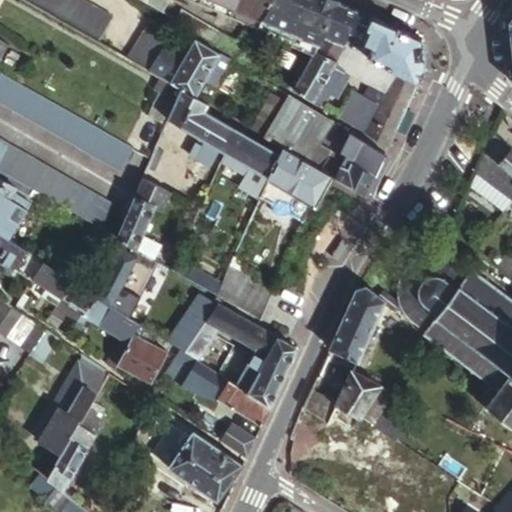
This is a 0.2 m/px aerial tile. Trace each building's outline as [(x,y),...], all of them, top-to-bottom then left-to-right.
[(28,0),(58,16),(67,0),(28,0)] [(111,13),(85,0),(67,0),(58,16),(97,39),(111,13)] [(165,0),(144,0),(161,10),(167,1),(165,0)] [(228,0),(264,15),(272,0),(228,0)] [(257,29),(313,55),(325,35),(342,44),(348,33),(360,13),(331,0),(272,0),(264,15),(257,29)] [(241,56),(252,36),(243,31),(236,41),(181,8),(175,18),(241,56)] [(369,31),(374,18),(360,13),(348,33),(363,41),(369,31)] [(149,18),(123,54),(146,67),(157,51),(171,33),(149,18)] [(394,71),(417,82),(425,66),(421,37),(374,18),(369,31),(370,32),(381,36),(372,60),(394,71)] [(342,44),(358,52),(363,41),(348,33),(342,44)] [(313,55),(294,88),(314,100),(344,69),(359,53),(358,52),(342,44),(325,35),(313,55)] [(219,53),(195,38),(167,79),(180,86),(192,93),(204,75),(219,53)] [(173,60),(157,51),(146,67),(158,74),(161,76),(173,60)] [(232,60),(219,53),(204,75),(216,83),(232,60)] [(379,104),(394,71),(372,60),(359,53),(344,69),(379,88),(373,101),(379,104)] [(132,145),(0,69),(0,99),(120,167),(132,145)] [(339,116),(389,146),(417,82),(394,71),(379,104),(378,107),(354,92),(339,116)] [(161,76),(158,74),(150,88),(156,92),(148,110),(158,116),(169,95),(175,98),(180,86),(167,79),(161,76)] [(192,93),(180,86),(175,98),(167,116),(204,138),(200,144),(194,141),(188,153),(208,164),(219,146),(230,124),(203,109),(207,102),(192,93)] [(273,117),(284,99),(271,92),(260,110),(273,117)] [(367,193),(385,152),(287,94),(284,99),(273,117),(263,134),(281,144),(330,172),(367,193)] [(263,134),(273,117),(260,110),(250,127),(263,134)] [(224,149),(234,127),(230,124),(219,146),(224,149)] [(268,174),(278,152),(234,127),(224,149),(268,174)] [(0,169),(98,226),(112,202),(0,137),(0,169)] [(481,179),(510,147),(498,137),(476,176),(481,179)] [(511,148),(510,147),(481,179),(508,199),(511,192),(511,148)] [(306,219),(314,200),(316,202),(326,180),(278,152),(268,174),(259,192),(274,201),(291,210),(306,219)] [(0,206),(13,185),(0,177),(0,206)] [(168,190),(141,177),(115,235),(134,246),(147,220),(154,206),(159,208),(168,190)] [(291,210),(274,201),(271,207),(271,213),(281,219),(287,216),(291,210)] [(134,246),(154,257),(160,243),(147,236),(153,224),(147,220),(134,246)] [(165,264),(171,267),(176,258),(186,234),(180,232),(165,264)] [(22,247),(0,233),(0,261),(11,268),(12,267),(22,247)] [(120,245),(93,292),(109,302),(122,310),(150,263),(120,245)] [(32,254),(22,247),(12,267),(22,273),(32,254)] [(511,256),(504,250),(495,263),(511,275),(511,256)] [(511,300),(504,295),(505,293),(503,291),(502,293),(489,283),(490,282),(488,281),(489,280),(486,278),(484,280),(474,272),(475,270),(472,268),(471,269),(470,269),(469,269),(468,269),(458,262),(458,260),(456,258),(455,261),(447,257),(442,255),(440,255),(440,253),(437,253),(436,255),(432,255),(426,256),(422,257),(420,259),(419,257),(416,259),(416,260),(412,264),(409,266),(405,270),(404,269),(402,272),(403,273),(400,279),(400,282),(398,288),(398,290),(397,289),(396,292),(398,293),(397,294),(397,296),(398,299),(398,301),(400,304),(401,308),(401,309),(404,314),(409,319),(408,320),(410,323),(411,322),(412,322),(413,323),(419,328),(419,329),(420,330),(420,331),(420,332),(422,334),(425,332),(435,339),(433,342),(436,344),(437,342),(439,343),(452,352),(452,353),(453,354),(454,354),(466,363),(465,365),(468,367),(469,365),(479,373),(478,375),(481,376),(482,375),(491,382),(489,381),(487,381),(484,381),(482,383),(480,381),(478,385),(480,386),(480,390),(480,392),(481,394),(482,395),(480,397),(483,399),(482,400),(483,401),(481,403),(484,405),(486,403),(509,421),(507,423),(510,425),(511,423),(511,300)] [(171,267),(215,292),(220,283),(176,258),(171,267)] [(70,278),(40,259),(29,279),(45,289),(58,297),(59,296),(70,278)] [(11,268),(0,261),(0,270),(7,275),(11,268)] [(220,283),(215,292),(263,320),(276,292),(228,264),(220,283)] [(76,319),(81,310),(62,299),(70,285),(73,287),(77,282),(70,278),(59,296),(58,297),(46,316),(57,323),(64,311),(76,319)] [(81,310),(92,291),(77,282),(73,287),(70,285),(62,299),(81,310)] [(368,287),(356,287),(329,346),(357,358),(383,302),(394,311),(401,309),(401,308),(385,294),(381,299),(368,287)] [(58,297),(45,289),(41,295),(49,300),(41,313),(46,316),(58,297)] [(204,317),(215,300),(197,290),(194,294),(201,298),(192,311),(204,317)] [(93,292),(92,291),(81,310),(76,319),(67,335),(72,339),(81,322),(85,315),(97,322),(109,302),(93,292)] [(21,294),(17,302),(26,308),(31,301),(21,294)] [(270,404),(296,347),(215,300),(204,317),(183,348),(192,355),(196,357),(218,325),(254,346),(237,383),(270,404)] [(12,310),(0,301),(0,333),(29,353),(45,331),(12,310)] [(122,310),(109,302),(97,322),(118,336),(106,361),(114,367),(117,361),(130,332),(136,319),(122,310)] [(37,315),(44,320),(46,316),(41,313),(39,312),(37,315)] [(85,315),(81,322),(93,329),(97,322),(85,315)] [(46,316),(44,320),(54,327),(57,323),(46,316)] [(145,325),(136,319),(130,332),(139,336),(145,325)] [(218,325),(196,357),(227,377),(237,383),(254,346),(218,325)] [(42,361),(57,339),(45,331),(29,353),(42,361)] [(130,332),(117,361),(150,378),(164,349),(139,336),(130,332)] [(196,357),(192,355),(182,374),(217,396),(227,377),(196,357)] [(90,400),(103,378),(77,361),(50,403),(56,406),(37,437),(57,450),(82,409),(83,410),(90,400)] [(407,511),(331,463),(378,382),(349,367),(337,399),(329,418),(296,472),(357,511),(407,511)] [(261,424),(270,404),(237,383),(227,377),(217,396),(261,424)] [(337,399),(310,388),(302,405),(329,418),(337,399)] [(105,410),(90,400),(83,410),(77,419),(93,430),(100,420),(99,419),(105,410)] [(220,437),(228,426),(214,416),(206,428),(220,437)] [(93,430),(77,419),(44,472),(55,481),(66,489),(69,485),(63,480),(94,430),(93,430)] [(247,454),(256,437),(231,421),(228,426),(220,437),(247,454)] [(243,462),(194,430),(170,468),(219,500),(243,462)] [(93,511),(66,489),(55,481),(43,496),(60,511),(62,511),(93,511)]
